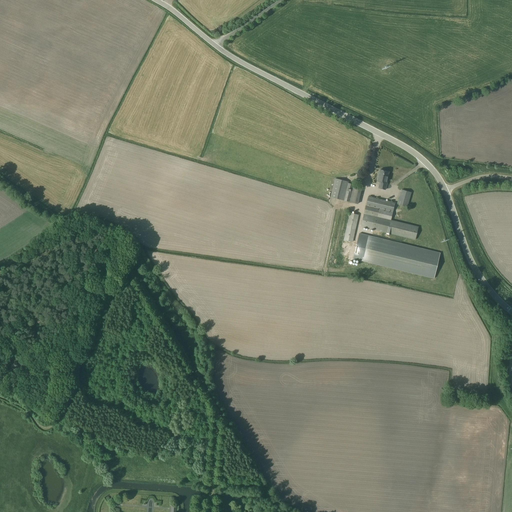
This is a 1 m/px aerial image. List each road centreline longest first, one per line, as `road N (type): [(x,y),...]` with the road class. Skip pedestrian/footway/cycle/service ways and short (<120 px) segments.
road 1 (track): [(0,396),(45,429),(52,425),(127,267),(218,409),(212,479)]
road 2 (unclassified): [(445,189),(416,155),(216,45)]
road 3 (unclassified): [(511,312),(469,260),(445,189)]
